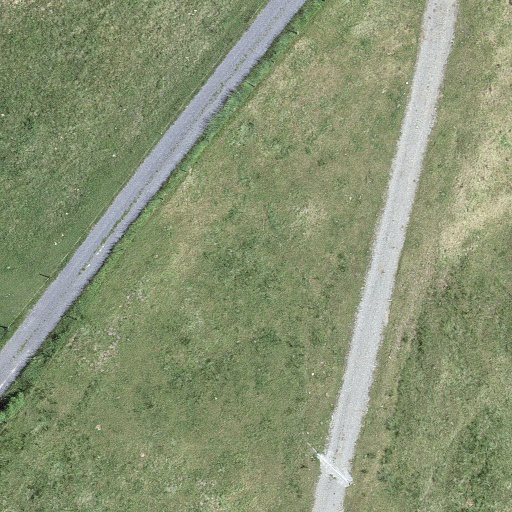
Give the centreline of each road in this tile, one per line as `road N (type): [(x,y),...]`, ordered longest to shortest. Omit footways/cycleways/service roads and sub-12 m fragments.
road 1 (track): [(441,0),(426,98),(324,511)]
road 2 (track): [(292,0),(0,377)]
